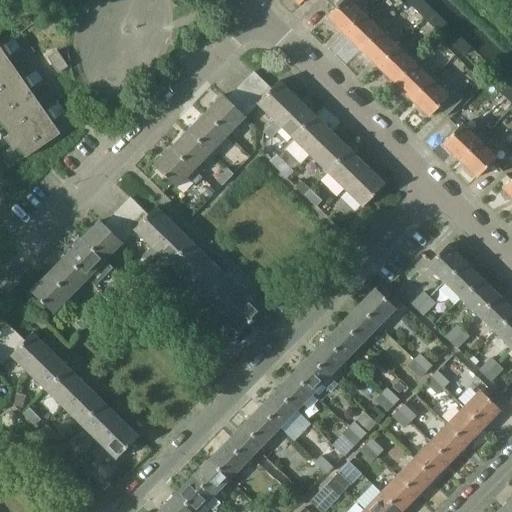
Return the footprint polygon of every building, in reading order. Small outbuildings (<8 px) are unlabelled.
[(343,34),(362,14),(347,0),(342,0),(326,18),(343,34)] [(432,10),(421,0),(417,0),(412,6),(425,18),(432,10)] [(445,23),(432,10),(425,18),(438,30),(445,23)] [(360,51),(379,31),(362,14),(343,34),(360,51)] [(458,35),(445,23),(438,30),(451,43),(458,35)] [(377,67),(396,47),(379,31),(360,51),(377,67)] [(471,47),(458,35),(451,43),(463,55),(471,47)] [(394,84),(414,64),(396,47),(377,67),(394,84)] [(0,123),(24,158),(59,133),(0,48),(0,123)] [(56,51),(46,58),(57,74),(68,67),(56,51)] [(412,100),(431,80),(414,64),(394,84),(412,100)] [(270,89),(253,72),(244,82),(261,99),(270,89)] [(448,96),(431,80),(412,100),(429,117),(437,108),(445,116),(462,100),(453,91),(448,96)] [(270,89),(261,99),(257,103),(257,104),(274,120),(295,98),(278,81),(270,89)] [(261,99),(244,82),(235,91),(253,108),(257,104),(257,103),(261,99)] [(511,88),(509,85),(501,93),(511,103),(511,88)] [(253,108),(235,91),(226,100),(244,117),(253,108)] [(244,117),(226,100),(222,96),(205,113),(227,134),(241,120),(244,117)] [(291,137),(313,115),(295,98),(274,120),(262,131),(269,138),(280,127),(291,137)] [(227,134),(205,113),(188,131),(210,152),(227,134)] [(330,133),(313,115),(291,137),(309,154),(330,133)] [(244,117),(241,120),(251,131),(254,128),(244,117)] [(457,128),(441,143),(458,160),(478,141),(485,133),(479,126),(471,134),(461,124),(457,128)] [(210,152),(188,131),(171,148),(193,169),(210,152)] [(348,150),(330,133),(309,154),(326,172),(348,150)] [(478,141),(458,160),(476,178),(495,158),(486,148),(493,141),(485,133),(478,141)] [(193,169),(171,148),(154,166),(176,187),(186,176),(195,185),(202,178),(193,169)] [(365,167),(348,150),(326,172),(344,189),(365,167)] [(383,185),(365,167),(344,189),(361,206),(383,185)] [(222,186),(230,177),(233,174),(227,169),(216,180),(222,186)] [(511,198),(511,178),(502,189),(511,198)] [(309,189),(300,181),(294,186),(303,195),(309,189)] [(209,186),(204,192),(210,198),(215,192),(209,186)] [(309,189),(303,195),(315,206),(320,201),(309,189)] [(130,198),(121,207),(139,224),(147,215),(130,198)] [(121,207),(112,216),(130,233),(134,229),(139,224),(121,207)] [(139,224),(134,229),(151,246),(173,224),(154,207),(147,215),(139,224)] [(112,216),(103,225),(122,242),(124,245),(133,236),(130,233),(112,216)] [(100,221),(82,238),(104,260),(122,242),(103,225),(100,221)] [(151,246),(143,255),(150,262),(159,253),(169,263),(190,241),(173,224),(151,246)] [(82,238),(65,256),(87,278),(94,285),(112,267),(104,260),(82,238)] [(190,241),(169,263),(187,280),(208,258),(190,241)] [(463,262),(446,245),(427,265),(444,281),(463,262)] [(65,256),(48,273),(70,295),(87,278),(65,256)] [(143,257),(139,262),(145,268),(149,263),(143,257)] [(208,258),(187,280),(204,297),(226,275),(208,258)] [(480,279),(463,262),(444,281),(461,298),(480,279)] [(48,273),(30,291),(53,313),(70,295),(48,273)] [(204,297),(196,306),(206,316),(213,323),(215,322),(222,314),(243,292),(226,275),(204,297)] [(120,276),(110,286),(117,293),(127,283),(120,276)] [(497,295),(480,279),(461,298),(478,315),(497,295)] [(110,286),(103,293),(110,300),(117,293),(110,286)] [(157,287),(151,293),(163,304),(169,298),(157,287)] [(375,289),(356,308),(376,327),(395,308),(375,289)] [(222,314),(215,322),(232,339),(240,331),(261,309),(243,292),(222,314)] [(417,310),(428,298),(423,292),(411,304),(417,310)] [(511,313),(511,310),(497,295),(478,315),(495,331),(511,313)] [(423,315),(434,303),(428,298),(417,310),(423,315)] [(99,300),(88,311),(93,317),(104,306),(99,300)] [(356,308),(340,325),(360,344),(376,327),(356,308)] [(82,329),(93,317),(88,311),(76,323),(82,329)] [(511,347),(511,313),(495,331),(511,348),(511,347)] [(259,315),(251,323),(261,333),(269,324),(259,315)] [(196,318),(186,329),(197,340),(208,329),(196,318)] [(24,341),(6,324),(0,330),(0,334),(15,350),(24,341)] [(340,325),(324,342),(343,361),(360,344),(340,325)] [(451,342),(462,331),(456,325),(445,337),(451,342)] [(468,336),(462,331),(451,342),(456,348),(468,336)] [(24,341),(15,350),(11,355),(27,371),(49,349),(32,333),(24,341)] [(15,350),(0,334),(0,352),(7,359),(11,355),(15,350)] [(324,342),(307,358),(327,378),(343,361),(324,342)] [(66,366),(49,349),(27,371),(45,388),(66,366)] [(420,355),(414,361),(426,372),(432,366),(420,355)] [(473,356),(469,360),(475,366),(479,362),(473,356)] [(307,358),(291,375),(311,394),(320,385),(329,393),(336,386),(327,378),(307,358)] [(485,375),(496,364),(490,358),(479,370),(485,375)] [(426,372),(414,361),(409,366),(421,377),(426,372)] [(490,381),(502,369),(496,364),(485,375),(490,381)] [(84,384),(66,366),(45,388),(63,405),(84,384)] [(437,371),(432,378),(443,389),(449,383),(437,371)] [(291,375),(274,392),(294,411),(311,394),(291,375)] [(443,389),(432,378),(426,383),(438,394),(443,389)] [(398,382),(393,387),(399,393),(405,387),(398,382)] [(102,401),(84,384),(63,405),(80,423),(102,401)] [(387,388),(381,395),(393,406),(399,400),(387,388)] [(479,391),(463,408),(483,427),(499,410),(479,391)] [(274,392),(258,408),(278,428),(282,431),(290,423),(286,419),(294,411),(274,392)] [(16,394),(13,406),(22,408),(25,396),(16,394)] [(393,406),(381,395),(376,400),(388,411),(393,406)] [(119,418),(102,401),(80,423),(98,439),(98,440),(119,418)] [(404,405),(399,411),(410,423),(416,417),(404,405)] [(29,407),(23,413),(35,424),(40,418),(29,407)] [(237,430),(234,434),(253,453),(257,450),(278,428),(258,408),(237,430)] [(466,444),(483,427),(463,408),(446,425),(466,444)] [(410,423),(399,411),(393,417),(405,428),(410,423)] [(137,435),(119,418),(98,440),(98,439),(94,443),(101,450),(105,446),(116,457),(137,435)] [(355,422),(348,429),(360,440),(366,434),(355,422)] [(46,423),(40,429),(52,440),(57,435),(46,423)] [(450,461),(466,444),(446,425),(430,442),(450,461)] [(360,440),(348,429),(343,434),(355,445),(360,440)] [(230,437),(209,459),(229,478),(253,453),(234,434),(230,437)] [(372,439),(366,445),(377,456),(383,451),(372,439)] [(65,442),(56,450),(65,458),(73,450),(65,442)] [(433,478),(450,461),(430,442),(413,459),(433,478)] [(377,456),(366,445),(360,451),(372,462),(377,456)] [(316,462),(327,473),(333,468),(322,456),(316,462)] [(80,457),(75,463),(86,474),(92,469),(80,457)] [(209,459),(193,476),(212,495),(229,478),(209,459)] [(417,495),(433,478),(413,459),(397,476),(417,495)] [(339,473),(333,479),(344,490),(350,484),(339,473)] [(193,476),(176,493),(196,511),(205,503),(212,510),(220,502),(212,495),(193,476)] [(400,511),(417,495),(397,476),(380,493),(400,511)] [(344,490),(333,479),(327,485),(339,496),(344,490)] [(107,483),(101,488),(106,494),(112,489),(107,483)] [(176,493),(160,509),(162,511),(195,511),(196,511),(176,493)] [(366,511),(400,511),(380,493),(364,510),(366,511)] [(511,511),(511,497),(500,510),(502,511),(511,511)]
